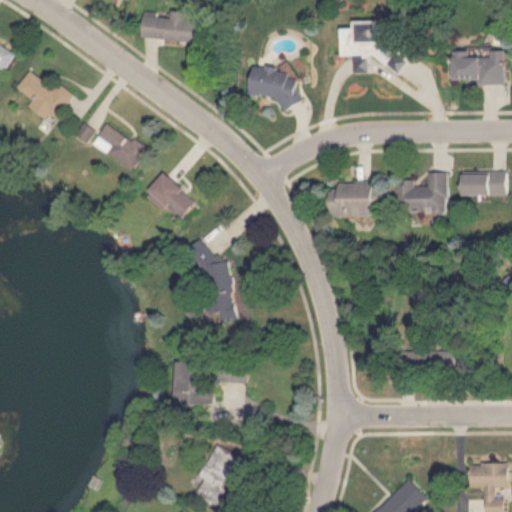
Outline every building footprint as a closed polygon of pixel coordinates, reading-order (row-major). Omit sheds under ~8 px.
[(143,37),(201,42),(203,21),(187,20),(188,12),(173,10),(173,17),(144,14),(143,37)] [(419,55),(394,35),(394,20),(360,21),(354,28),(345,28),(345,55),(359,55),(359,71),(373,71),(372,56),(381,56),(403,74),(419,55)] [(0,66),(7,70),(17,52),(0,42),(0,66)] [(457,82),(508,83),(509,52),(458,51),(457,82)] [(253,95),(283,98),(283,107),(299,109),(303,71),(256,66),(253,95)] [(56,87),(33,69),(20,86),(36,99),(32,105),(54,122),(77,94),(61,81),(56,87)] [(134,169),(149,147),(110,122),(96,143),(134,169)] [(90,140),(96,130),(86,124),(80,134),(90,140)] [(400,210),(450,211),(450,170),(431,170),(431,184),(418,184),(418,179),(400,179),(400,210)] [(465,194),(510,194),(510,170),(465,170),(465,194)] [(198,201),(168,172),(150,191),(181,220),(198,201)] [(386,214),(385,181),(334,181),(334,215),(386,214)] [(455,351),(403,351),(403,368),(455,368),(455,351)] [(178,359),(176,403),(216,404),(218,361),(178,359)] [(251,361),(223,361),(222,381),(251,381),(251,361)] [(205,476),(210,478),(201,495),(220,506),(238,474),(242,476),(250,462),(222,446),(205,476)] [(511,462),(472,463),(473,486),(487,486),(487,511),(508,511),(508,496),(499,496),(499,487),(511,487),(511,462)] [(376,511),(414,511),(430,496),(410,477),(376,511)]
